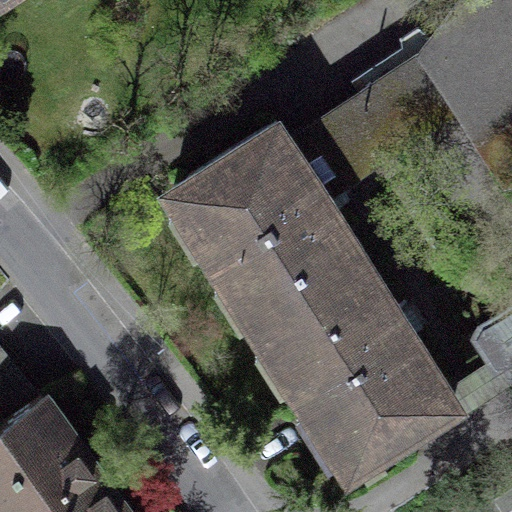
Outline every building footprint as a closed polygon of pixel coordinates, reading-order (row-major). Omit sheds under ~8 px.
[(511,0),(467,0),(436,42),(470,96),(511,160),(511,159),(511,0)] [(416,131),(470,96),(436,42),(312,123),(342,172),(358,162),(362,167),(416,131)] [(261,322),(364,259),(323,195),(318,188),(342,172),(312,123),(288,139),(275,119),(174,183),(261,322)] [(405,325),(364,259),(261,322),(350,464),(452,400),(405,325)] [(483,324),(477,334),(497,365),(508,365),(511,362),(511,305),(511,306),(483,324)] [(0,511),(128,511),(106,482),(113,477),(107,468),(100,459),(94,464),(41,391),(38,393),(0,346),(0,511)]
